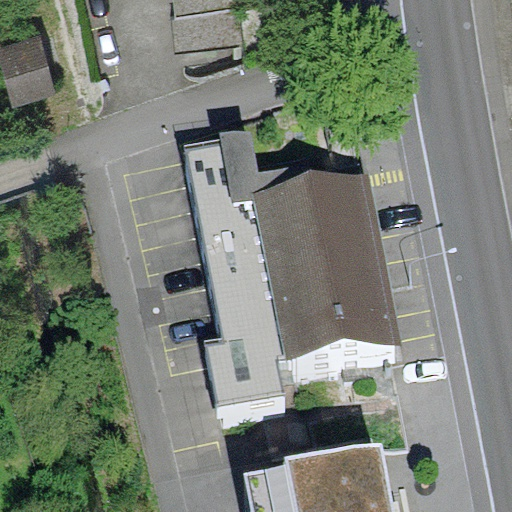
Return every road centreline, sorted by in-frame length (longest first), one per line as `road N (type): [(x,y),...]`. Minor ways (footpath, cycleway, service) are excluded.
road 1 (residential): [(0,182),(356,71),(442,56)]
road 2 (tertiary): [(442,56),(511,417)]
